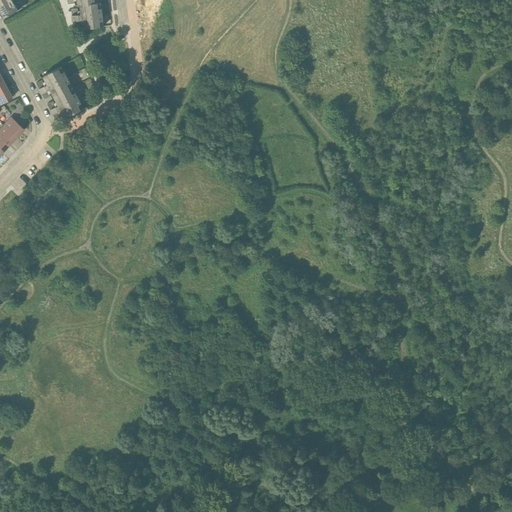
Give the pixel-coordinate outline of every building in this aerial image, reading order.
[(0,14),(2,19),(18,10),(12,0),(0,6),(0,14)] [(80,26),(79,23),(82,23),(83,29),(104,26),(101,2),(98,2),(98,3),(80,6),(80,11),(78,11),(78,8),(71,9),(73,27),(80,26)] [(54,97),(73,87),(61,66),(43,76),(45,82),(43,83),(42,80),(36,83),(45,99),(50,96),(49,94),(51,92),(54,97)] [(62,117),(60,114),(62,113),(65,118),(84,109),(73,87),(54,97),(57,102),(54,104),(53,101),(47,104),(56,120),(62,117)] [(0,92),(0,104),(12,98),(7,88),(0,92)] [(3,125),(16,137),(24,129),(11,117),(3,125)] [(0,128),(0,137),(9,145),(16,137),(3,125),(0,128)] [(0,152),(1,153),(9,145),(0,137),(0,152)]
